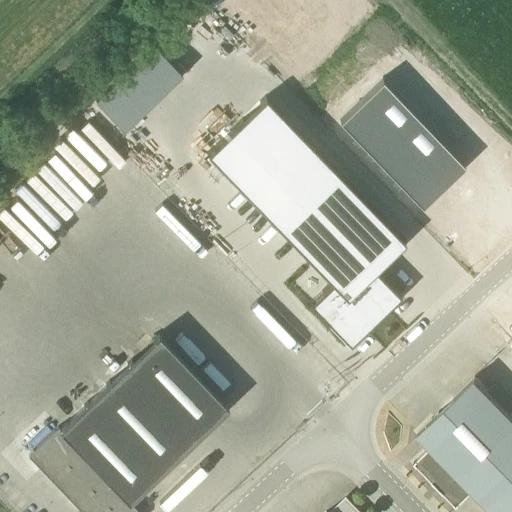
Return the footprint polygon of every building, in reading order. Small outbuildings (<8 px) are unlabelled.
[(397,66),(352,108),(433,193),(478,151),(397,66)] [(269,96),(209,152),(330,280),(308,301),(346,342),(398,293),(374,268),(404,239),(269,96)] [(88,169),(104,152),(81,131),(65,147),(88,169)] [(111,160),(105,167),(124,185),(130,178),(111,160)] [(0,228),(10,239),(17,231),(0,214),(0,228)] [(139,511),(128,500),(227,405),(158,333),(59,428),(57,427),(28,455),(82,511),(139,511)] [(305,342),(293,357),(302,364),(314,349),(305,342)] [(511,511),(511,415),(474,376),(417,432),(430,446),(413,463),(456,507),(473,490),(494,511),(511,511)] [(325,511),(359,511),(346,498),(331,511),(325,511)]
